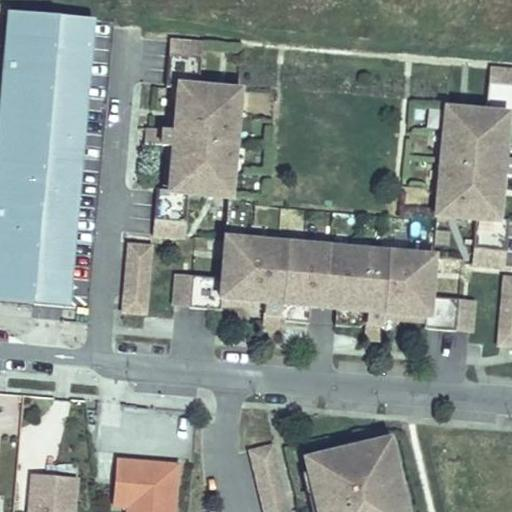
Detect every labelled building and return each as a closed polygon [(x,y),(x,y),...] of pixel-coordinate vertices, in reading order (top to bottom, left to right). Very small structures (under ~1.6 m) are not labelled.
[(67,311),(91,23),(4,16),(0,59),(5,60),(7,44),(29,46),(26,85),(0,82),(0,169),(19,171),(43,173),(32,308),(67,311)] [(0,82),(26,85),(29,46),(7,44),(5,60),(0,59),(0,82)] [(199,62),(200,48),(169,45),(167,60),(199,62)] [(229,181),(232,148),(235,116),(237,96),(197,92),(199,62),(167,60),(164,92),(171,93),(176,93),(173,135),(167,135),(161,134),(160,151),(166,151),(172,152),(168,194),(162,194),(155,193),(153,225),(185,229),(188,197),(227,202),(229,181)] [(511,89),(511,74),(488,73),(487,87),(511,89)] [(484,116),(444,113),(435,219),(474,221),(472,253),(504,255),(508,223),(501,223),(495,223),(499,180),(505,180),(511,181),(511,169),(511,164),(506,164),(501,164),(505,121),(510,121),(511,121),(511,89),(487,87),(484,116)] [(173,135),(176,93),(171,93),(167,135),(173,135)] [(506,164),(510,121),(505,121),(501,164),(506,164)] [(160,151),(161,134),(149,133),(148,149),(160,151)] [(168,194),(172,152),(166,151),(162,194),(168,194)] [(0,305),(32,308),(43,173),(19,171),(0,169),(0,305)] [(501,223),(505,180),(499,180),(495,223),(501,223)] [(184,242),(185,229),(153,225),(152,239),(184,242)] [(429,302),(432,260),(224,243),(220,283),(191,281),(187,312),(220,315),(221,303),(263,307),(262,319),(278,321),(283,326),(308,328),(309,311),(335,313),(334,330),(359,332),(365,328),(381,329),(381,318),(424,321),(424,326),(423,333),(455,335),(457,304),(429,302)] [(144,319),(150,251),(127,250),(121,317),(144,319)] [(502,270),(504,255),(472,253),(471,267),(502,270)] [(187,312),(191,281),(176,279),(173,311),(187,312)] [(511,351),(511,282),(502,282),(497,350),(511,351)] [(277,335),(278,321),(262,319),(261,334),(277,335)] [(380,344),(381,329),(365,328),(363,343),(380,344)] [(335,458),(355,453),(353,443),(332,448),(335,458)] [(288,511),(273,444),(249,449),(264,511),(288,511)] [(335,458),(307,464),(309,471),(318,511),(399,511),(393,487),(389,468),(383,448),(383,446),(355,453),(335,458)] [(383,448),(389,468),(398,466),(393,446),(383,448)] [(173,511),(177,473),(151,471),(152,466),(117,463),(113,509),(134,510),(134,511),(173,511)] [(318,511),(309,471),(300,473),(308,511),(318,511)] [(73,511),(76,479),(31,476),(28,511),(73,511)] [(393,487),(399,511),(409,511),(403,485),(393,487)]
